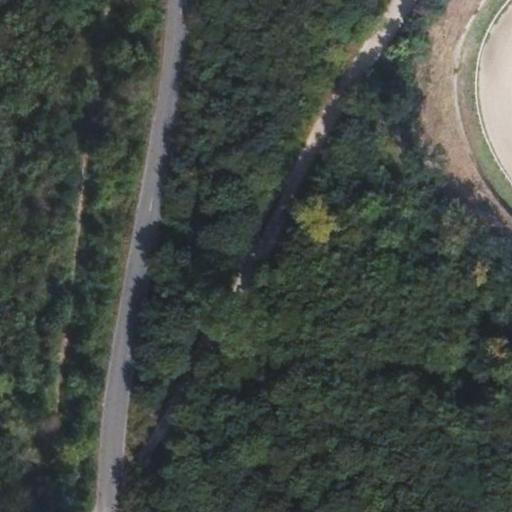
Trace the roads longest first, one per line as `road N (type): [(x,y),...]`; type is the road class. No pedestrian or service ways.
road 1 (track): [(111,511),(400,0)]
road 2 (tertiary): [(103,511),(109,426),(176,0)]
road 3 (track): [(104,0),(64,377),(35,511)]
